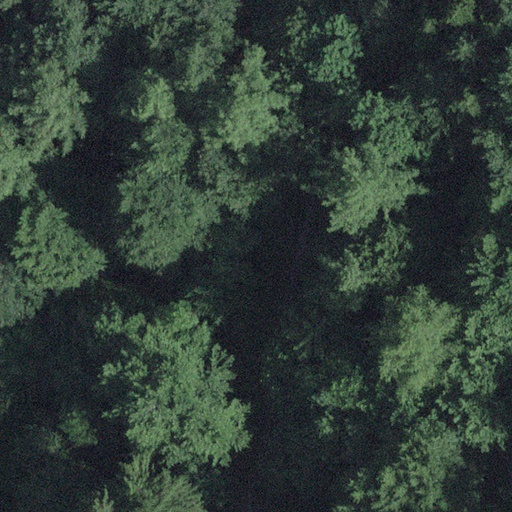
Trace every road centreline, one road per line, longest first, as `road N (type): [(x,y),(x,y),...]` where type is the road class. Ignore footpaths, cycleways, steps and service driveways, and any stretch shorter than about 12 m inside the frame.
road 1 (track): [(387,1),(307,314),(288,433),(261,511)]
road 2 (track): [(386,0),(459,138),(511,351)]
